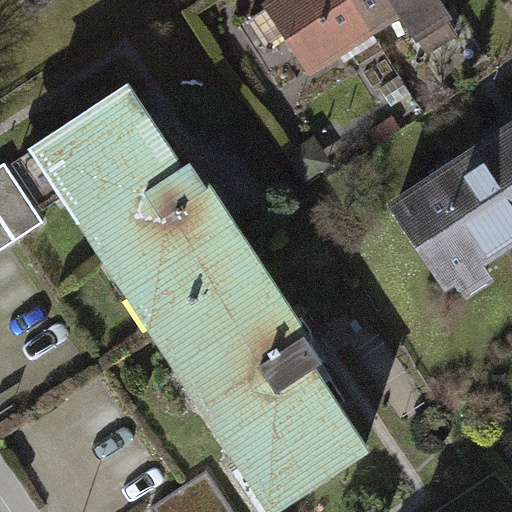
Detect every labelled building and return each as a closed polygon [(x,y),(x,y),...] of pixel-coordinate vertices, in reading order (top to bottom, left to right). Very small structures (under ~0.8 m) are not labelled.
[(314,71),(375,28),(355,0),(264,0),(314,71)] [(446,0),(355,0),(375,28),(398,10),(427,52),(465,27),(446,0)] [(132,71),(25,144),(153,329),(259,256),(132,71)] [(511,116),(385,199),(447,294),(511,251),(511,116)] [(277,511),(384,443),(259,256),(153,329),(274,511),(277,511)]
